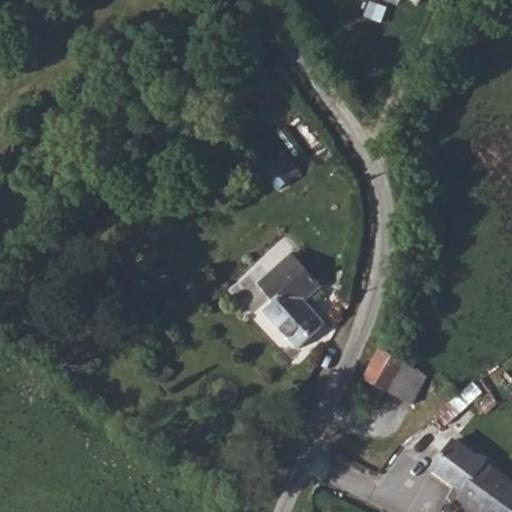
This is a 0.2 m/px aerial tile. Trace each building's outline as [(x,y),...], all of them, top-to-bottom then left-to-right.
[(292,177),(277,157),(261,170),(277,189),(292,177)] [(263,311),(296,347),(323,323),(306,304),(320,287),(289,253),(255,282),(271,300),(263,311)] [(406,358),(376,346),(362,377),(390,391),(406,358)] [(424,376),(406,358),(390,391),(409,400),(424,376)] [(477,511),(511,511),(511,482),(509,480),(495,469),(454,438),(431,465),(463,491),(458,497),(477,511)]
